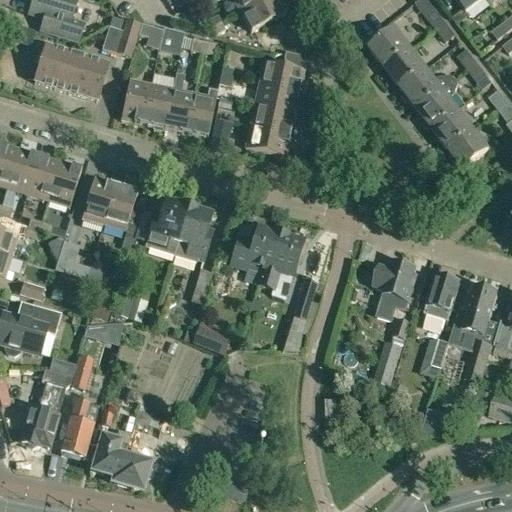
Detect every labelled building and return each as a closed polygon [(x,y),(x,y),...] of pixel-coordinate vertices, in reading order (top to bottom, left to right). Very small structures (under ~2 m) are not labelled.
[(77,1),(74,0),(33,0),(28,18),(58,27),(55,39),(78,46),(83,29),(70,25),(77,1)] [(230,0),(240,17),(271,0),(230,0)] [(286,16),(277,0),(271,0),(240,17),(250,35),(286,16)] [(426,22),(428,20),(436,14),(424,0),(423,0),(415,7),(426,22)] [(485,1),(483,0),(453,0),(466,16),(485,1)] [(438,33),(446,27),(436,14),(428,20),(438,33)] [(206,23),(210,31),(220,25),(216,18),(206,23)] [(139,27),(125,22),(118,45),(133,49),(139,27)] [(224,33),(220,25),(210,31),(214,39),(224,33)] [(22,30),(9,26),(5,39),(18,43),(22,30)] [(510,34),(504,26),(491,36),(497,44),(510,34)] [(137,39),(147,42),(151,31),(140,27),(137,39)] [(455,39),(446,27),(438,33),(447,45),(455,39)] [(369,53),(384,73),(411,53),(395,32),(369,53)] [(171,50),(180,52),(183,37),(175,35),(171,50)] [(511,54),(511,42),(502,50),(508,58),(511,54)] [(201,57),(203,45),(192,43),(189,54),(201,57)] [(203,45),(201,57),(213,59),(215,48),(203,45)] [(108,68),(45,49),(34,86),(97,105),(108,68)] [(426,73),(411,53),(384,73),(400,93),(426,73)] [(457,61),(467,74),(476,67),(467,54),(457,61)] [(258,87),(298,96),(303,74),(263,66),(258,87)] [(486,79),(476,67),(467,74),(476,87),(486,79)] [(220,80),(231,82),(233,74),(221,71),(220,80)] [(435,84),(426,73),(400,93),(416,113),(454,83),(451,79),(439,80),(435,84)] [(220,80),(218,88),(229,90),(231,82),(220,80)] [(458,88),(454,83),(416,113),(431,134),(458,113),(449,102),(454,99),(458,88)] [(120,124),(142,129),(151,89),(129,84),(120,124)] [(162,133),(163,133),(172,93),(173,88),(166,87),(165,92),(151,89),(142,129),(153,131),(152,134),(161,136),(162,133)] [(254,109),(294,117),(298,96),(258,87),(254,109)] [(172,93),(163,133),(185,137),(193,98),(172,93)] [(208,101),(193,98),(185,137),(207,142),(216,97),(209,95),(208,101)] [(500,113),(508,107),(498,95),(490,100),(500,113)] [(511,123),(511,112),(508,107),(500,113),(510,126),(511,123)] [(249,131),(289,139),(294,117),(254,109),(249,131)] [(458,113),(431,134),(447,154),(473,133),(458,113)] [(210,150),(223,152),(227,128),(215,125),(210,150)] [(289,139),(249,131),(245,153),(285,161),(289,139)] [(489,154),(473,133),(447,154),(463,174),(489,154)] [(0,190),(5,192),(17,153),(0,147),(0,190)] [(17,153),(5,192),(26,198),(38,159),(17,153)] [(38,159),(26,198),(47,205),(59,166),(38,159)] [(59,166),(47,205),(69,211),(80,172),(59,166)] [(103,228),(115,189),(93,182),(81,221),(103,228)] [(103,228),(125,235),(133,206),(136,196),(115,189),(103,228)] [(167,243),(177,246),(188,211),(165,204),(160,220),(155,218),(147,247),(164,253),(167,243)] [(0,209),(0,210),(0,218),(9,221),(11,213),(0,209)] [(210,218),(188,211),(177,246),(188,250),(185,259),(202,264),(211,235),(206,234),(210,218)] [(38,234),(41,226),(30,223),(27,231),(25,230),(36,234),(38,234)] [(23,239),(25,232),(0,224),(0,234),(16,239),(16,241),(22,243),(23,239)] [(41,226),(38,234),(49,238),(52,229),(41,226)] [(23,239),(34,242),(36,234),(25,230),(25,232),(23,239)] [(264,291),(280,239),(257,232),(252,248),(238,243),(230,268),(246,273),(247,267),(262,272),(257,289),(264,291)] [(0,257),(10,261),(16,241),(16,239),(0,234),(0,257)] [(280,239),(264,291),(273,293),(278,277),(292,281),(302,245),(280,239)] [(132,243),(124,241),(123,241),(120,252),(128,254),(132,243)] [(76,251),(62,246),(54,274),(68,278),(72,266),(76,251)] [(10,261),(0,257),(0,281),(4,283),(10,261)] [(379,313),(378,316),(379,321),(389,323),(392,320),(396,310),(405,313),(407,304),(409,305),(413,291),(410,290),(415,273),(393,266),(379,313)] [(191,304),(203,307),(213,274),(201,271),(191,304)] [(425,317),(427,318),(424,327),(442,333),(445,323),(447,324),(449,316),(451,316),(460,286),(438,280),(434,292),(431,291),(426,308),(427,309),(425,317)] [(43,293),(23,287),(20,298),(39,305),(43,293)] [(454,331),(450,345),(473,352),(477,336),(484,338),(488,324),(489,325),(497,297),(475,291),(468,314),(460,312),(454,331)] [(127,321),(132,300),(134,296),(122,293),(115,318),(125,321),(127,321)] [(298,301),(292,320),(304,324),(310,305),(298,301)] [(91,319),(92,320),(102,323),(106,324),(111,309),(95,304),(91,319)] [(39,359),(43,345),(45,337),(54,339),(61,317),(26,307),(23,319),(19,322),(2,317),(0,325),(0,348),(6,350),(5,353),(7,358),(14,360),(14,359),(18,357),(19,353),(39,359)] [(191,346),(223,359),(231,340),(222,336),(224,331),(201,322),(191,346)] [(410,329),(398,325),(392,341),(394,341),(404,345),(410,329)] [(441,372),(450,345),(440,342),(432,369),(441,372)] [(492,347),(479,343),(472,368),(485,371),(492,347)] [(389,390),(390,388),(402,351),(385,346),(373,382),(373,385),(389,390)] [(78,360),(73,380),(71,387),(69,392),(84,396),(92,364),(78,360)] [(75,366),(67,364),(64,375),(71,377),(75,366)] [(64,393),(71,387),(73,380),(44,371),(39,388),(45,390),(37,415),(30,412),(20,447),(37,451),(38,449),(48,452),(57,420),(64,393)] [(152,402),(129,393),(125,403),(148,413),(152,402)] [(511,404),(496,400),(491,419),(511,425),(511,404)] [(325,403),(325,410),(325,419),(325,427),(327,427),(336,427),(335,403),(331,403),(325,403)] [(98,412),(89,409),(74,405),(69,424),(68,424),(60,456),(84,463),(98,412)] [(467,424),(428,412),(420,436),(463,435),(467,424)] [(137,415),(134,425),(157,432),(161,422),(137,415)] [(111,419),(103,417),(100,429),(108,431),(111,419)] [(118,436),(115,446),(102,442),(92,475),(110,480),(108,485),(113,486),(113,487),(116,488),(127,450),(130,440),(118,436)] [(134,452),(127,450),(116,488),(141,495),(148,473),(147,472),(143,467),(139,465),(140,461),(134,452)] [(225,484),(220,499),(242,505),(247,490),(225,484)]
